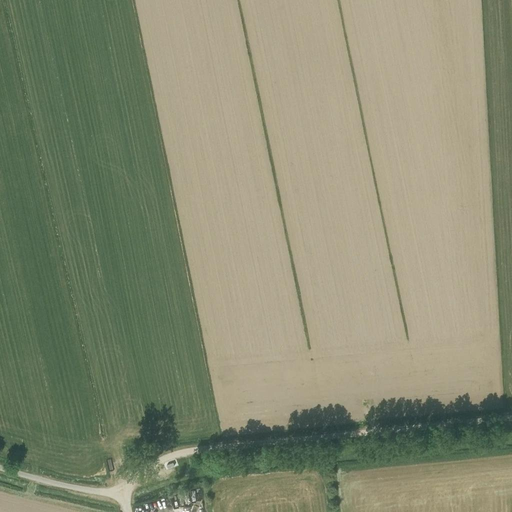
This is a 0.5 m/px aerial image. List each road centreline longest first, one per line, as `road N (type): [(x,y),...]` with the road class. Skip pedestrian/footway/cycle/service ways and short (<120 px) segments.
road 1 (unclassified): [(125,492),(144,468),(187,450),(511,416)]
road 2 (unclassified): [(125,492),(0,464)]
